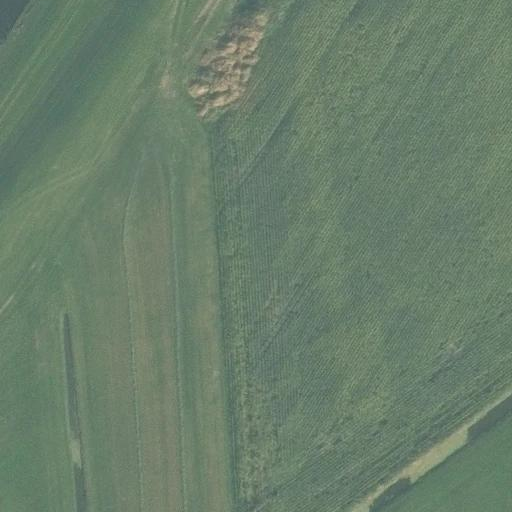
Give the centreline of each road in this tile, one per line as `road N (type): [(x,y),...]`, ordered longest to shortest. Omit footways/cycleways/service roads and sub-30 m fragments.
road 1 (track): [(0,325),(108,164),(120,174),(164,511)]
road 2 (track): [(108,164),(167,68),(184,0)]
